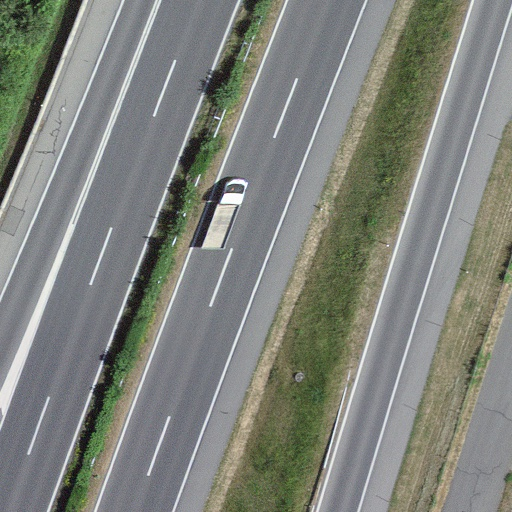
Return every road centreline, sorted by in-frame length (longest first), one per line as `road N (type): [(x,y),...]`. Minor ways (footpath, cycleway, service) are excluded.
road 1 (motorway): [(135,511),(328,0)]
road 2 (motorway): [(199,0),(8,511)]
road 3 (motorway): [(339,511),(494,0)]
road 4 (motorway): [(177,0),(0,371)]
road 5 (tertiary): [(472,511),(511,384)]
